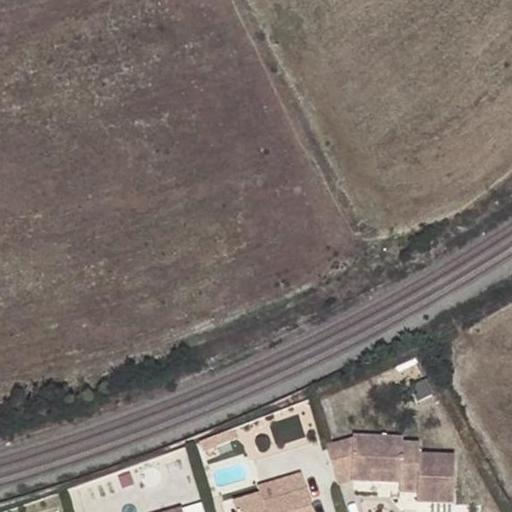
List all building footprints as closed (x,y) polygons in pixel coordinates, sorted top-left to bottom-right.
[(232,432),(203,444),(207,453),(236,440),(232,432)] [(338,446),(325,449),(337,486),(352,480),(372,481),(376,471),(400,471),(398,482),(418,481),(419,453),(419,444),(402,443),(401,438),(362,440),(349,443),(352,450),(342,455),(338,446)] [(349,443),(338,446),(342,455),(352,450),(349,443)] [(454,455),(419,453),(418,481),(418,490),(417,503),(453,505),(454,455)] [(376,471),(372,481),(398,482),(400,471),(376,471)] [(232,511),(314,511),(301,478),(277,485),(280,493),(273,496),(268,486),(236,497),(242,508),(232,511)] [(418,481),(398,482),(399,491),(418,490),(418,481)]
